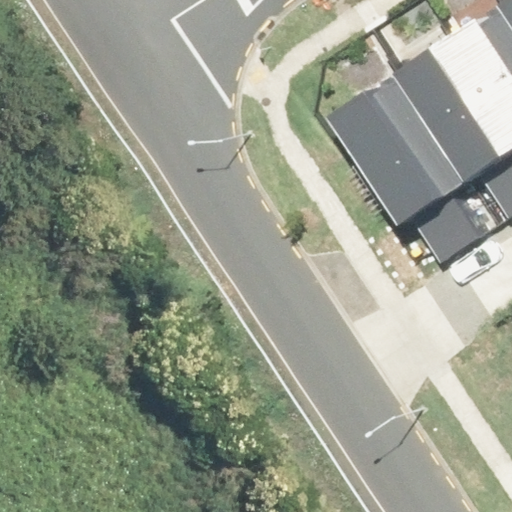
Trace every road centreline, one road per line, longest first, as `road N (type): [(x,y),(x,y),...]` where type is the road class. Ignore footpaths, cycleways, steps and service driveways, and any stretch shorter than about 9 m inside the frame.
road 1 (unclassified): [(420,511),(127,77)]
road 2 (residential): [(127,77),(242,0)]
